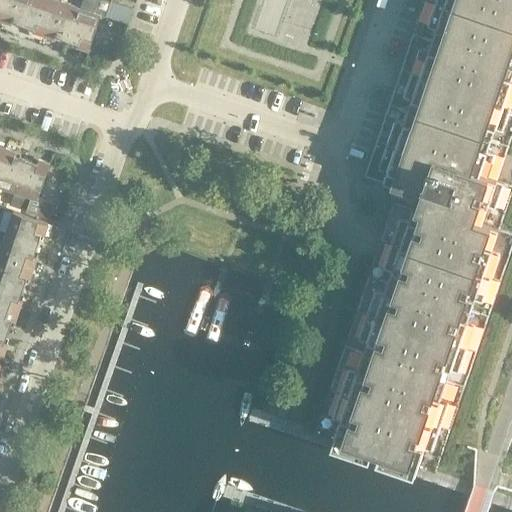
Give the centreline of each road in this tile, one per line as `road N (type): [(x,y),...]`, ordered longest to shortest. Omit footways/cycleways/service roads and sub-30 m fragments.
road 1 (residential): [(124,126),(0,489)]
road 2 (residential): [(385,0),(336,145),(150,83)]
